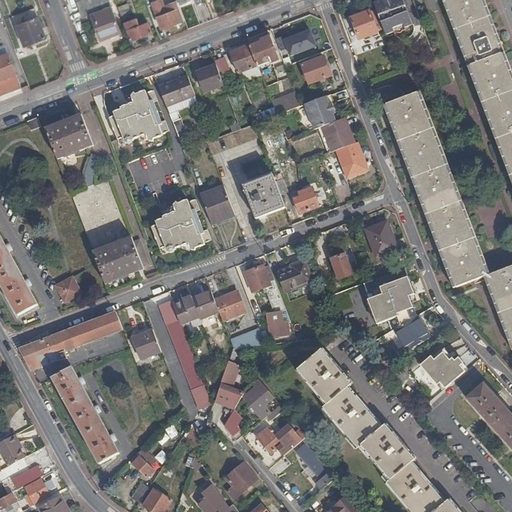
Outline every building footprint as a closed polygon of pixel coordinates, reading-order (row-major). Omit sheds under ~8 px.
[(101,38),(121,31),(108,0),(77,0),(83,16),(92,13),(101,38)] [(182,19),(174,0),(154,0),(152,1),(163,26),(182,19)] [(378,0),(375,1),(387,33),(396,30),(406,26),(413,23),(409,11),(406,11),(404,6),(407,5),(404,0),(378,0)] [(511,72),(484,0),(447,0),(466,48),(511,167),(511,72)] [(129,2),(118,6),(122,19),(130,17),(128,12),(131,10),(129,2)] [(0,30),(1,32),(8,29),(0,8),(0,30)] [(47,38),(36,10),(15,18),(26,47),(47,38)] [(362,38),(379,30),(372,10),(353,17),(362,38)] [(148,21),(140,24),(137,17),(126,21),(129,28),(128,29),(131,37),(152,30),(148,21)] [(310,30),(283,40),(290,57),(316,47),(310,30)] [(259,41),(249,45),(257,66),(268,61),(269,64),(278,60),(274,52),(273,52),(270,45),(272,44),(269,36),(259,40),(259,41)] [(229,53),(238,74),(257,66),(249,45),(248,45),(229,53)] [(0,95),(22,87),(8,50),(6,51),(6,53),(0,55),(0,95)] [(331,75),(323,55),(316,58),(310,60),(301,63),(309,83),(331,75)] [(216,61),(216,62),(224,80),(233,77),(225,57),(216,61)] [(199,69),(207,89),(225,83),(224,80),(216,62),(199,69)] [(276,68),(278,74),(286,71),(285,68),(284,65),(276,68)] [(189,74),(160,86),(168,105),(197,95),(189,74)] [(0,100),(24,91),(22,87),(0,95),(0,100)] [(129,103),(130,106),(115,111),(117,115),(111,117),(119,138),(124,136),(126,139),(134,136),(134,138),(148,133),(150,139),(154,141),(156,138),(164,135),(164,133),(171,131),(167,120),(163,122),(155,101),(159,100),(155,89),(148,92),(147,90),(138,93),(136,92),(133,95),(135,101),(129,103)] [(388,102),(457,286),(489,274),(418,90),(388,102)] [(295,92),(272,102),(278,116),(301,107),(295,92)] [(329,94),(308,103),(317,128),(324,125),(338,119),(336,112),(338,111),(335,101),(332,102),(329,94)] [(197,95),(168,105),(171,114),(200,103),(197,95)] [(256,105),(249,108),(252,116),(259,113),(256,105)] [(259,113),(252,116),(254,123),(262,120),(259,113)] [(79,116),(47,128),(59,159),(90,146),(79,116)] [(80,116),(79,116),(90,146),(91,146),(80,116)] [(338,119),(324,125),(334,150),(337,149),(356,142),(346,117),(338,119)] [(31,129),(41,126),(38,118),(28,122),(31,129)] [(240,121),(231,124),(234,131),(242,128),(240,121)] [(181,138),(185,150),(190,148),(186,136),(181,138)] [(347,177),(367,169),(357,141),(356,142),(337,149),(347,177)] [(244,184),(257,218),(287,207),(282,193),(277,181),(274,173),(244,184)] [(285,178),(277,181),(282,193),(290,190),(285,178)] [(226,186),(202,195),(213,224),(229,218),(237,215),(226,186)] [(301,213),(320,205),(313,186),(294,193),(301,213)] [(171,213),(171,215),(157,220),(158,223),(152,225),(161,247),(166,245),(167,248),(174,245),(175,247),(188,242),(191,249),(195,251),(196,247),(205,244),(205,242),(211,240),(208,230),(204,231),(197,211),(200,210),(196,199),(190,202),(189,199),(180,202),(177,201),(175,204),(177,211),(171,213)] [(230,222),(229,218),(213,224),(214,228),(230,222)] [(394,237),(392,237),(386,221),(367,228),(378,257),(399,249),(394,237)] [(0,279),(20,315),(39,304),(29,287),(31,286),(28,280),(26,281),(10,251),(11,250),(8,245),(7,245),(0,233),(0,279)] [(132,238),(95,253),(106,284),(144,269),(132,238)] [(346,253),(344,253),(343,250),(334,253),(335,257),(332,258),(340,278),(347,275),(348,278),(352,276),(351,274),(353,273),(346,253)] [(312,281),(305,260),(291,266),(292,268),(279,274),(285,292),(312,281)] [(291,266),(290,263),(277,269),(279,274),(292,268),(291,266)] [(262,288),(269,285),(263,269),(261,265),(244,271),(252,291),(262,288)] [(511,265),(489,274),(511,331),(511,265)] [(270,266),(263,269),(269,285),(262,288),(263,292),(265,291),(273,313),(268,313),(269,321),(272,335),(289,333),(289,332),(290,332),(289,321),(284,322),(280,311),(285,308),(270,266)] [(368,298),(377,323),(395,316),(398,314),(402,324),(416,315),(419,313),(413,298),(421,295),(418,288),(415,288),(407,267),(378,278),(365,283),(370,297),(368,298)] [(67,301),(82,292),(73,276),(58,285),(67,301)] [(211,290),(192,297),(199,317),(200,319),(219,312),(215,300),(211,290)] [(238,291),(215,300),(219,312),(222,320),(246,311),(238,291)] [(191,295),(173,303),(181,324),(199,317),(192,297),(191,295)] [(176,350),(198,410),(211,404),(195,361),(190,348),(181,324),(173,303),(172,300),(160,306),(176,350)] [(117,311),(72,328),(20,347),(23,352),(32,369),(60,358),(58,353),(124,328),(117,311)] [(407,350),(429,337),(416,315),(402,324),(398,326),(395,328),(407,350)] [(258,328),(229,340),(232,349),(233,348),(265,344),(258,328)] [(134,337),(142,358),(162,351),(154,329),(134,337)] [(194,347),(190,348),(195,361),(199,359),(194,347)] [(444,347),(420,366),(436,385),(440,382),(444,387),(465,370),(460,364),(464,361),(460,357),(455,361),(444,347)] [(334,401),(331,404),(366,445),(369,442),(398,476),(395,480),(423,511),(467,511),(456,498),(452,501),(418,461),(421,458),(391,422),(387,426),(353,386),(357,382),(327,348),(305,367),(334,401)] [(228,361),(222,379),(215,399),(237,407),(246,392),(232,387),(240,364),(228,361)] [(80,377),(78,378),(71,365),(70,366),(69,365),(52,375),(80,426),(100,463),(119,452),(112,440),(114,439),(111,434),(110,435),(97,412),(99,411),(95,405),(94,406),(81,382),(83,381),(80,377)] [(255,387),(244,396),(263,420),(269,415),(274,411),(269,405),(276,399),(259,379),(253,385),(255,387)] [(511,444),(511,410),(485,380),(468,396),(511,444)] [(281,405),(274,411),(269,415),(274,420),(285,410),(281,405)] [(235,410),(225,426),(233,436),(240,430),(237,427),(241,419),(235,410)] [(272,453),(279,447),(285,455),(307,436),(301,428),(298,430),(291,422),(279,432),(271,423),(258,435),(272,453)] [(185,436),(194,449),(199,443),(193,426),(185,436)] [(17,434),(0,442),(0,451),(9,467),(23,460),(26,458),(21,449),(18,443),(21,442),(17,434)] [(320,480),(315,484),(321,490),(323,489),(340,474),(317,447),(311,452),(306,445),(297,452),(308,466),(305,468),(312,476),(315,474),(320,480)] [(147,449),(145,446),(130,461),(147,478),(154,471),(149,465),(154,460),(146,451),(147,449)] [(46,447),(37,452),(40,458),(49,453),(46,447)] [(36,453),(23,460),(9,467),(3,470),(5,474),(23,465),(25,469),(27,468),(29,473),(32,472),(34,475),(37,473),(38,475),(45,471),(36,453)] [(168,458),(163,454),(158,460),(163,464),(168,458)] [(284,457),(271,469),(277,476),(290,464),(284,457)] [(229,491),(235,499),(259,479),(245,463),(227,478),(234,486),(229,491)] [(173,479),(178,470),(169,465),(164,474),(173,479)] [(53,479),(45,484),(43,480),(27,489),(31,496),(27,498),(32,506),(36,504),(36,505),(52,496),(50,491),(58,486),(53,479)] [(141,482),(131,496),(139,502),(149,488),(141,482)] [(205,497),(198,502),(206,511),(240,511),(241,511),(233,501),(228,505),(211,484),(201,492),(205,497)] [(153,511),(163,511),(172,500),(155,488),(144,506),(153,511)] [(19,501),(14,492),(0,500),(0,509),(1,511),(11,506),(13,509),(18,506),(16,503),(19,501)] [(364,511),(349,494),(328,511),(364,511)] [(44,511),(69,511),(61,496),(42,506),(44,511)]
